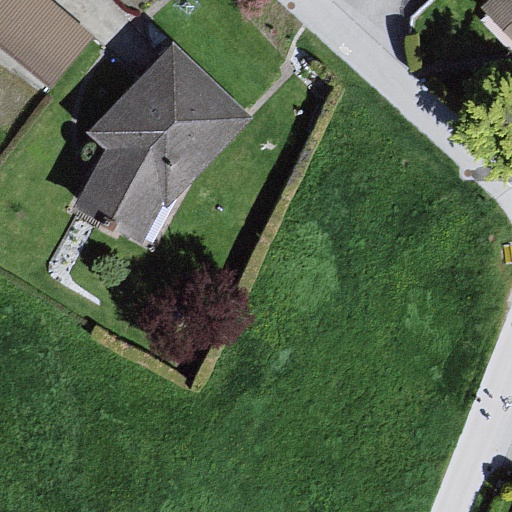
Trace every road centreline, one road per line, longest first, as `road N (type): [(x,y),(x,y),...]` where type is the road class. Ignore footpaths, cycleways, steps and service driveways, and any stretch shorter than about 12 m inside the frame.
road 1 (residential): [(286,0),(511,202)]
road 2 (residential): [(458,511),(511,375)]
